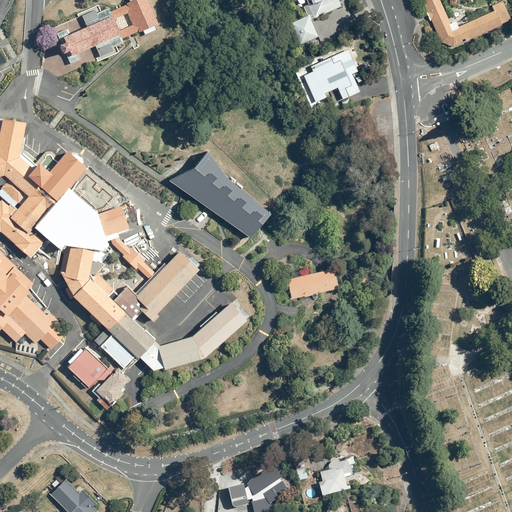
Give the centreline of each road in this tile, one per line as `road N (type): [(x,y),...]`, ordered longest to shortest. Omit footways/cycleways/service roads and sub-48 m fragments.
road 1 (tertiary): [(365,380),(327,408),(175,464),(118,460),(52,416)]
road 2 (tertiary): [(401,78),(406,283),(394,336),(365,380)]
road 3 (residential): [(365,380),(392,418),(428,511)]
